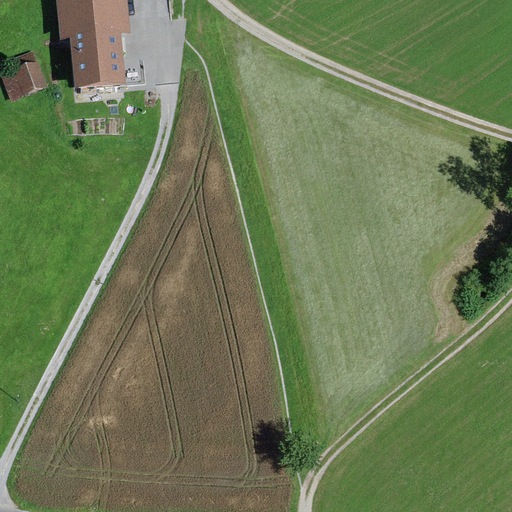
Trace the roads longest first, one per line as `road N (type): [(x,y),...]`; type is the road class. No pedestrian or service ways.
road 1 (track): [(0,480),(141,193),(163,128),(167,53),(182,0)]
road 2 (track): [(213,0),(323,65),(511,136)]
road 3 (track): [(302,505),(321,467),(511,301)]
